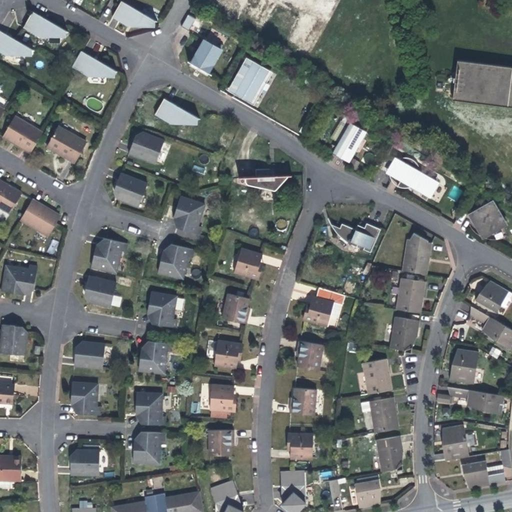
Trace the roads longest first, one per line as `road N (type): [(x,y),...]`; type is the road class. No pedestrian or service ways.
road 1 (residential): [(333,171),(276,337),(266,420),(270,511)]
road 2 (residential): [(428,511),(426,395),(439,334),(474,246)]
road 3 (residential): [(159,70),(220,98),(333,171)]
road 4 (residential): [(333,171),(474,246)]
road 5 (residential): [(88,206),(130,99),(159,70)]
road 6 (residential): [(159,70),(47,0)]
